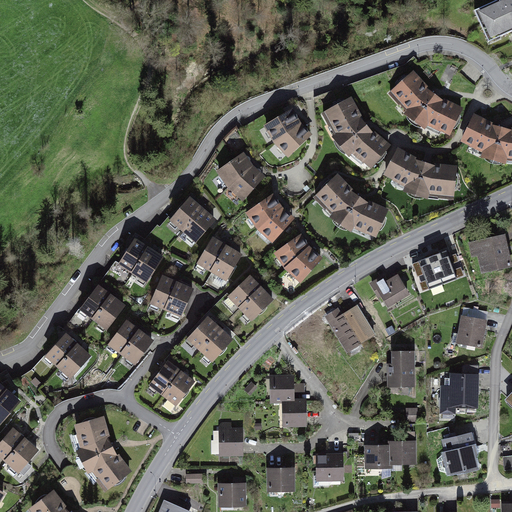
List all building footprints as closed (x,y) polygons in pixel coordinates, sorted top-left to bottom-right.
[(511,0),(503,0),(475,12),(489,46),(511,36),(511,0)] [(451,136),(462,108),(434,94),(417,72),(391,95),(416,121),(451,136)] [(350,100),(326,113),(342,144),(372,166),(389,146),(366,128),(350,100)] [(292,113),(266,127),(276,142),(300,124),(292,113)] [(475,117),(463,141),(495,156),(511,157),(511,131),(503,131),(475,117)] [(308,134),(300,124),(276,142),(289,155),(308,134)] [(427,164),(400,151),(385,174),(415,191),(453,198),(457,169),(427,164)] [(242,156),(219,171),(230,187),(251,166),(242,156)] [(261,177),(251,166),(230,187),(243,199),(261,177)] [(337,178),(317,197),(345,223),(376,236),(388,212),(359,198),(337,178)] [(271,198),(248,214),(259,229),(281,209),(271,198)] [(188,199),(170,220),(182,230),(199,209),(188,199)] [(212,219),(199,209),(182,230),(195,240),(212,219)] [(290,220),(281,209),(259,229),(274,240),(290,220)] [(216,238),(199,261),(211,270),(228,247),(216,238)] [(300,238),(277,254),(288,268),(309,249),(300,238)] [(511,255),(509,238),(483,242),(487,272),(511,268),(511,255)] [(135,241),(120,265),(133,272),(147,248),(135,241)] [(242,257),(228,247),(211,270),(225,280),(242,257)] [(161,257),(147,248),(133,272),(147,281),(161,257)] [(318,259),(309,249),(288,268),(302,280),(318,259)] [(428,291),(454,280),(445,259),(419,270),(428,291)] [(252,276),(230,297),(240,308),(262,287),(252,276)] [(378,283),(393,309),(415,296),(404,277),(392,283),(389,277),(378,283)] [(164,278),(154,303),(167,309),(178,283),(164,278)] [(193,289),(178,283),(167,309),(182,315),(193,289)] [(98,287),(81,310),(94,319),(110,295),(98,287)] [(274,298),(262,287),(240,308),(251,320),(274,298)] [(124,305),(110,295),(94,319),(107,328),(124,305)] [(341,310),(327,319),(350,354),(378,336),(360,309),(346,317),(341,310)] [(464,316),(460,343),(483,346),(487,320),(464,316)] [(208,317),(188,340),(199,350),(219,327),(208,317)] [(127,322),(110,345),(123,354),(139,331),(127,322)] [(232,338),(219,327),(199,350),(211,361),(232,338)] [(153,341),(139,331),(123,354),(136,364),(153,341)] [(63,337),(47,361),(59,369),(75,346),(63,337)] [(89,356),(75,346),(59,369),(72,379),(89,356)] [(417,353),(397,352),(396,386),(416,387),(417,353)] [(168,363),(151,386),(163,395),(180,372),(168,363)] [(194,381),(180,372),(163,395),(177,405),(194,381)] [(445,387),(444,407),(479,408),(480,376),(453,375),(453,387),(445,387)] [(299,379),(276,379),(276,403),(289,403),(299,403),(299,379)] [(19,401),(5,391),(0,398),(0,422),(2,424),(19,401)] [(299,403),(289,403),(289,426),(312,426),(312,403),(299,403)] [(110,488),(130,470),(109,447),(103,418),(77,426),(84,462),(110,488)] [(13,430),(0,444),(0,455),(7,462),(26,440),(13,430)] [(225,431),(225,454),(249,454),(249,432),(225,431)] [(447,441),(455,477),(483,471),(475,436),(447,441)] [(37,450),(26,440),(7,462),(18,472),(37,450)] [(392,442),(392,446),(393,464),(417,463),(417,441),(392,442)] [(368,447),(368,468),(393,467),(393,464),(392,446),(368,447)] [(317,456),(317,481),(343,481),(343,456),(317,456)] [(270,470),(271,493),(297,492),(297,470),(270,470)] [(202,481),(202,471),(186,471),(186,481),(202,481)] [(223,485),(223,508),(249,508),(249,485),(223,485)] [(66,511),(53,493),(29,509),(30,511),(66,511)] [(190,511),(168,502),(163,511),(190,511)]
